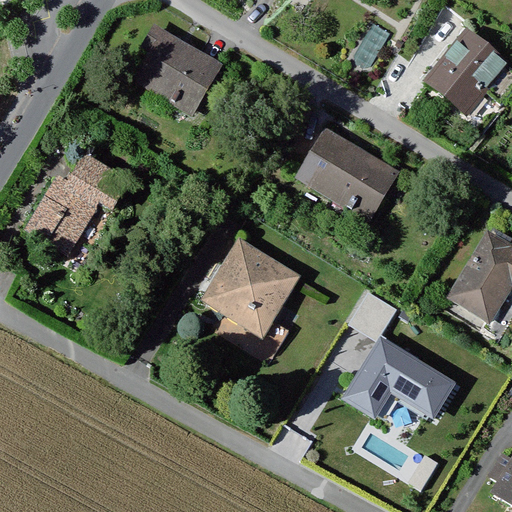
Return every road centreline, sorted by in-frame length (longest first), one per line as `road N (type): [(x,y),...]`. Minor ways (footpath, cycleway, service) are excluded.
road 1 (residential): [(0,309),(367,511)]
road 2 (residential): [(182,0),(511,199)]
road 3 (residential): [(0,174),(100,0)]
